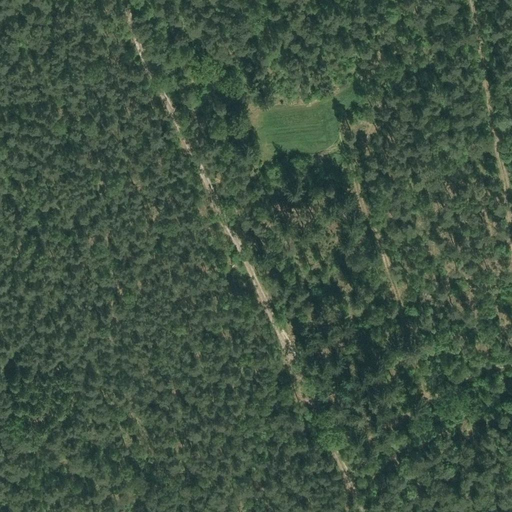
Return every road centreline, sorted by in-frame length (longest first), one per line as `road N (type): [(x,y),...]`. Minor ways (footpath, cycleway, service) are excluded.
road 1 (track): [(361,511),(140,52),(125,0)]
road 2 (track): [(458,399),(362,223),(355,173),(336,154),(350,100)]
road 3 (track): [(471,0),(511,203)]
road 4 (track): [(511,367),(359,450),(345,475)]
